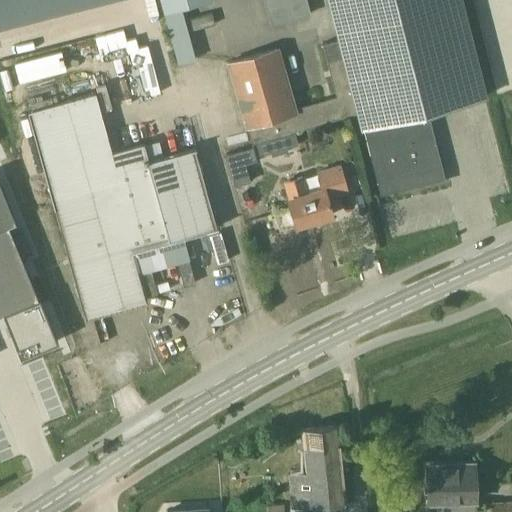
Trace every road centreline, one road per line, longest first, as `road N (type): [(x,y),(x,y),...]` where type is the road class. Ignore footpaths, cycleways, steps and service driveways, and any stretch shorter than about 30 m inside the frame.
road 1 (tertiary): [(87,480),(279,363),(511,254)]
road 2 (track): [(363,511),(361,435),(340,333)]
